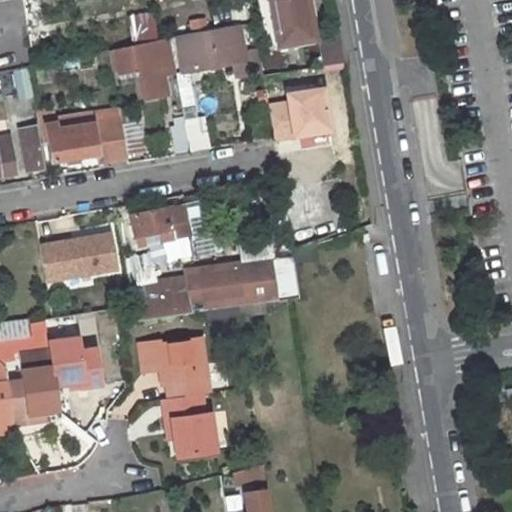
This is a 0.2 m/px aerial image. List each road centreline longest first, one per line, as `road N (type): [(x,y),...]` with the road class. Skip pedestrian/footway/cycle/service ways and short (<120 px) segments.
road 1 (unclassified): [(428,360),(363,0)]
road 2 (residential): [(0,208),(270,159)]
road 3 (unclassified): [(452,511),(428,360)]
